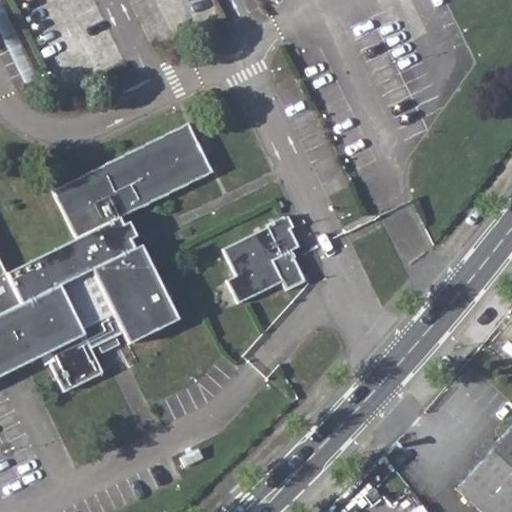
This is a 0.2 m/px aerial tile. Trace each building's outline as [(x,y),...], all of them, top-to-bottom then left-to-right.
[(4,274),(0,265),(0,375),(38,357),(48,352),(52,362),(47,364),(62,393),(99,374),(101,373),(89,349),(96,345),(105,341),(113,337),(121,333),(127,344),(132,342),(176,320),(139,246),(132,249),(128,241),(134,238),(127,222),(121,226),(117,218),(210,172),(186,123),(50,191),(74,239),(4,274)] [(266,227),(271,239),(288,230),(292,227),(287,216),(266,227)] [(266,227),(221,250),(234,277),(225,282),(237,304),(274,285),(280,282),(284,291),(303,282),(293,259),(275,269),(271,261),(289,252),(298,247),(288,230),(271,239),(266,227)] [(271,261),(275,269),(293,259),(289,252),(271,261)] [(96,345),(99,354),(109,349),(117,345),(113,337),(105,341),(96,345)] [(38,357),(43,367),(47,364),(52,362),(48,352),(38,357)] [(511,511),(511,424),(453,489),(479,511),(511,511)]
